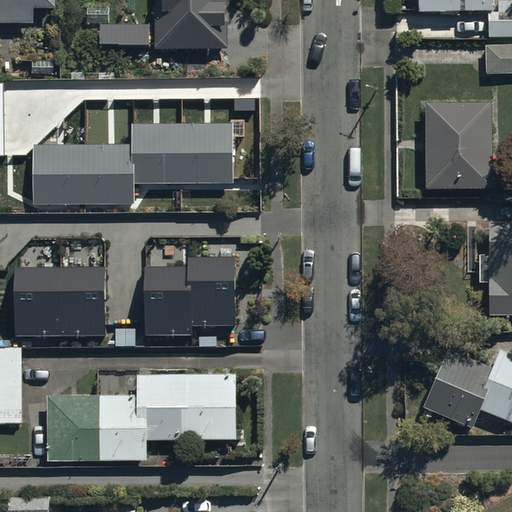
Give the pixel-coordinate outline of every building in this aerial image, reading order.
[(52,0),(0,0),(0,19),(31,19),(31,2),(52,2),(52,0)] [(224,0),(157,0),(158,44),(225,44),(224,0)] [(488,9),(488,32),(511,32),(511,0),(498,0),(498,9),(488,9)] [(103,21),(102,39),(149,39),(149,22),(103,21)] [(511,40),(484,41),(485,70),(511,70),(511,40)] [(492,97),(425,97),(426,184),(492,183),(492,97)] [(130,140),(33,140),(33,199),(135,200),(135,178),(232,178),(232,120),(130,119),(130,140)] [(489,277),(489,308),(511,308),(511,215),(489,215),(489,249),(478,249),(478,277),(489,277)] [(188,266),(144,266),(145,336),(192,335),(192,326),(236,326),(235,256),(188,257),(188,266)] [(106,268),(15,268),(15,336),(106,336),(106,268)] [(0,343),(0,420),(20,420),(20,343),(0,343)] [(448,344),(423,401),(471,422),(479,404),(511,418),(511,350),(500,345),(491,364),(448,344)] [(136,391),(47,391),(48,455),(147,454),(147,435),(236,434),(236,368),(136,369),(136,391)]
